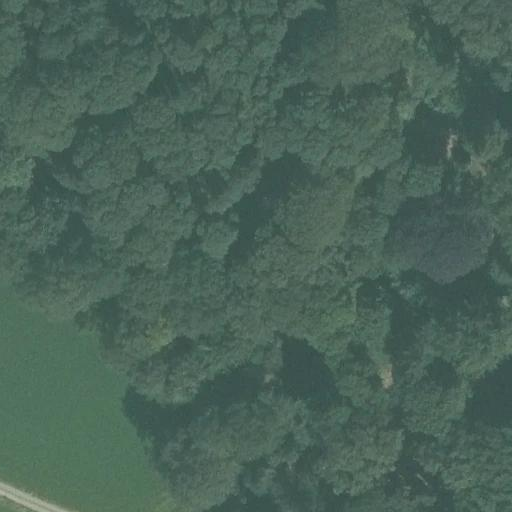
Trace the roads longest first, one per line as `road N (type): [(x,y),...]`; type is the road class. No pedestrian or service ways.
road 1 (track): [(511,264),(456,251),(357,268),(375,126),(416,0)]
road 2 (track): [(209,511),(299,307),(357,268)]
